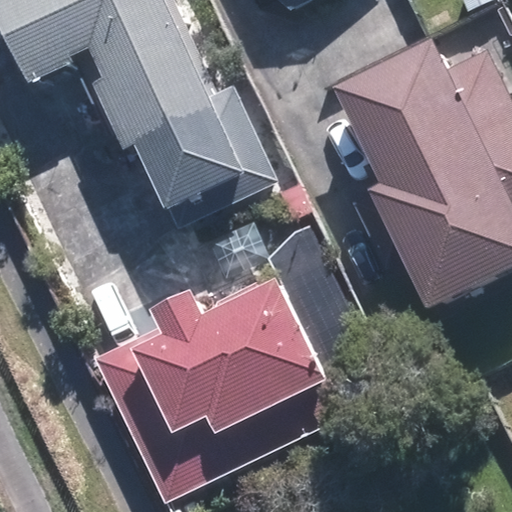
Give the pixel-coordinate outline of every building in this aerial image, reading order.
[(221,110),(170,0),(0,0),(0,21),(28,83),(82,58),(125,153),(221,110)] [(511,61),(511,39),(505,24),(474,40),(489,72),(511,61)] [(301,150),(372,290),(384,284),(400,317),(460,287),(435,236),(500,203),(455,115),(389,148),(373,114),(301,150)] [(195,225),(267,192),(235,123),(163,156),(195,225)] [(298,187),(279,198),(294,226),(313,215),(298,187)] [(199,316),(190,299),(146,320),(149,329),(89,357),(161,504),(340,417),(277,285),(275,281),(269,282),(256,279),(210,300),(205,314),(199,316)]
